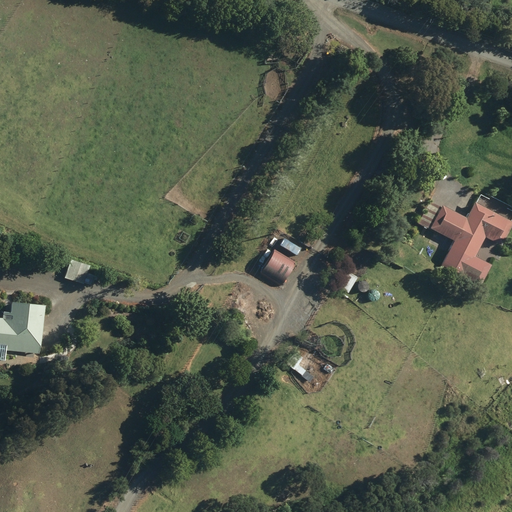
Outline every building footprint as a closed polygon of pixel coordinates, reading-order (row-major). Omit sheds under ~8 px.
[(452,240),(440,264),(479,285),(490,264),(474,256),(484,237),(501,246),(511,225),(511,205),(481,190),(467,217),(441,203),(440,206),(429,200),(417,223),(422,226),(417,236),(425,241),(431,229),(452,240)] [(276,249),(260,272),(279,285),(295,262),(276,249)] [(70,259),(64,277),(83,284),(89,266),(70,259)] [(348,294),(358,277),(343,267),(333,285),(348,294)] [(0,317),(0,359),(6,360),(6,350),(39,353),(43,305),(11,302),(11,313),(3,312),(3,318),(0,317)]
